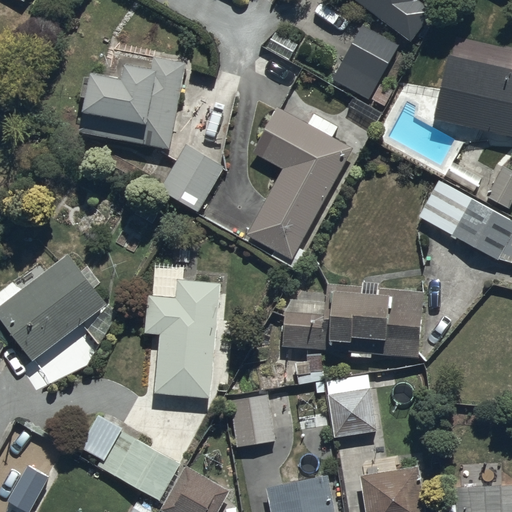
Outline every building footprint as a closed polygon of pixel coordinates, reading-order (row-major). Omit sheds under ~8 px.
[(359,0),(413,41),(437,11),(422,0),(421,0),(359,0)] [(334,80),(371,100),(401,45),(365,25),(334,80)] [(511,70),(453,55),(437,118),(511,137),(511,70)] [(92,80),(81,133),(174,151),(190,64),(156,57),(92,80)] [(247,237),(291,262),(355,146),(280,104),(254,151),(286,169),(247,237)] [(160,190),(198,214),(227,167),(189,144),(160,190)] [(482,177),(452,161),(443,178),(473,194),(482,177)] [(511,202),(511,171),(502,166),(498,173),(494,170),(487,183),(492,186),(486,197),(509,209),(511,202)] [(419,216),(501,262),(511,243),(511,219),(440,179),(419,216)] [(0,210),(10,194),(0,187),(0,210)] [(0,307),(0,315),(36,362),(109,305),(70,254),(0,307)] [(157,394),(210,401),(221,284),(180,280),(178,297),(149,294),(145,333),(162,334),(157,394)] [(511,288),(492,284),(482,328),(511,334),(511,288)] [(282,349),(422,363),(428,294),(331,285),(328,313),(286,309),(282,349)] [(330,381),(339,439),(379,432),(370,375),(330,381)] [(231,401),(238,447),(277,441),(270,395),(231,401)] [(82,456),(162,501),(183,462),(103,417),(82,456)] [(12,448),(0,469),(0,498),(23,511),(31,511),(55,472),(12,448)] [(444,511),(439,511),(428,511),(421,466),(363,477),(369,511),(444,511)] [(189,467),(164,511),(163,511),(218,511),(231,491),(189,467)] [(273,511),(337,511),(330,475),(268,486),(273,511)] [(511,511),(511,485),(459,488),(460,511),(511,511)]
